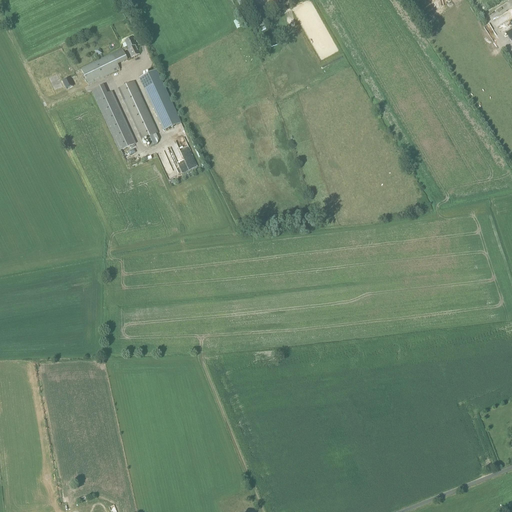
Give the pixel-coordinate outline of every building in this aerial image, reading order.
[(440,13),(434,2),(427,6),(433,17),(440,13)] [(260,5),(250,11),(260,28),(270,22),(260,5)] [(244,10),(239,12),(245,23),(250,20),(244,10)] [(136,45),(132,38),(125,42),(128,49),(132,58),(139,54),(135,46),(136,45)] [(122,49),(81,69),(89,85),(120,70),(117,65),(127,60),(122,49)] [(59,71),(48,77),(54,90),(64,86),(66,91),(73,88),(68,78),(63,81),(59,71)] [(164,131),(177,125),(153,73),(140,79),(164,131)] [(134,82),(118,89),(142,141),(158,134),(134,82)] [(104,86),(92,91),(119,151),(136,144),(112,92),(108,94),(104,86)] [(182,171),(182,169),(187,168),(186,163),(185,158),(176,159),(177,169),(179,169),(180,172),(182,171)] [(489,416),(495,429),(502,427),(497,413),(489,416)] [(78,511),(88,511),(99,508),(96,499),(76,505),(78,511)]
